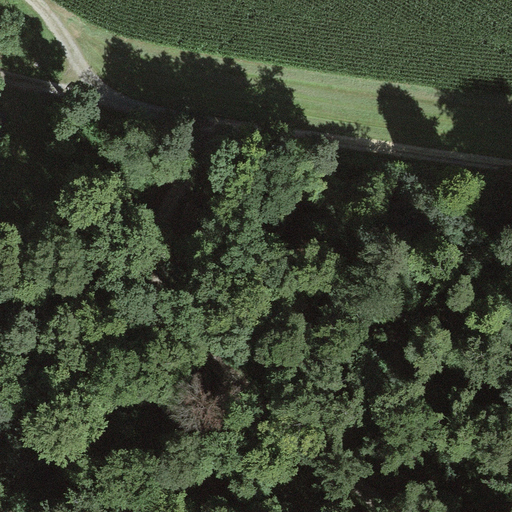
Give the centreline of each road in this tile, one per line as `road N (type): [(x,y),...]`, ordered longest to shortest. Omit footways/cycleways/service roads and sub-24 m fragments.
road 1 (track): [(34,0),(94,85),(117,101),(216,128),(159,225),(147,269),(194,343),(388,511)]
road 2 (track): [(511,162),(216,128)]
